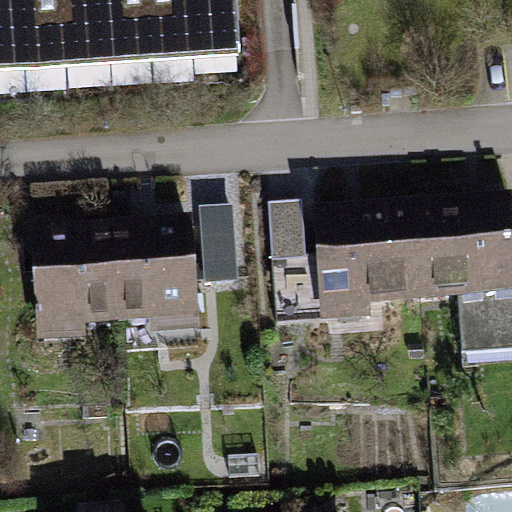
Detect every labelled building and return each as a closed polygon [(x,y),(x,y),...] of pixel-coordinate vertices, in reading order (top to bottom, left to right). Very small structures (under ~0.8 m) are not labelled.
[(0,0),(0,100),(68,97),(63,0),(0,0)] [(150,0),(63,0),(68,97),(156,92),(150,0)] [(237,0),(150,0),(156,92),(242,87),(237,0)] [(246,276),(244,197),(205,199),(208,277),(246,276)] [(511,217),(415,221),(421,318),(511,314),(511,217)] [(421,318),(415,221),(300,226),(304,322),(421,318)] [(199,233),(112,235),(114,342),(201,341),(199,233)] [(112,235),(23,237),(25,344),(114,342),(112,235)] [(511,511),(511,502),(455,505),(455,511),(511,511)]
